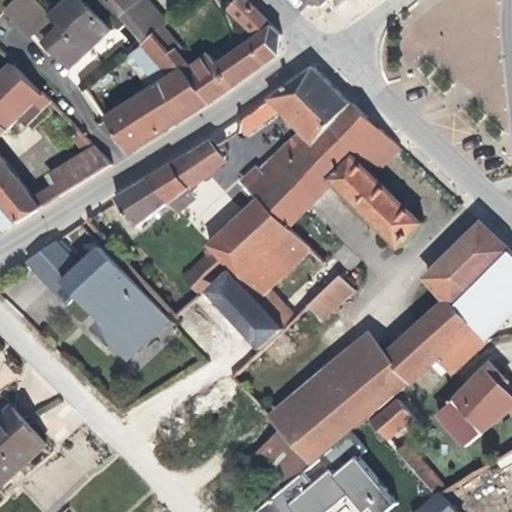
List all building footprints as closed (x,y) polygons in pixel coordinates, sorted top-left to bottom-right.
[(40,0),(17,0),(8,10),(32,34),(37,30),(73,67),(112,29),(84,0),(67,0),(56,11),(54,11),(53,13),(40,0)] [(113,0),(110,3),(123,15),(140,0),(113,0)] [(140,0),(123,15),(143,45),(158,33),(211,102),(284,52),(284,35),(249,0),(237,0),(230,8),(253,36),(219,61),(208,50),(193,62),(148,0),(140,0)] [(158,33),(143,45),(166,75),(107,113),(131,153),(134,151),(211,102),(158,33)] [(0,225),(2,229),(37,207),(0,164),(0,138),(21,119),(28,126),(55,103),(44,91),(16,63),(0,76),(0,225)] [(301,128),(260,168),(257,166),(243,180),(260,196),(351,102),(316,66),(271,98),(294,121),(301,128)] [(376,174),(359,158),(385,131),(353,100),(351,102),(260,196),(292,227),(337,181),(401,242),(423,219),(376,174)] [(51,188),(55,196),(110,162),(81,131),(73,137),(84,149),(46,174),(54,186),(51,188)] [(402,147),(385,131),(359,158),(376,174),(402,147)] [(190,185),(228,156),(223,148),(213,136),(117,196),(138,226),(152,216),(171,201),(178,209),(193,199),(185,189),(190,185)] [(219,139),(213,136),(223,148),(225,138),(222,139),(219,139)] [(198,195),(190,185),(185,189),(193,199),(198,195)] [(271,290),(314,248),(292,227),(260,196),(209,243),(210,245),(204,250),(208,254),(185,276),(203,295),(232,268),(261,300),(271,290)] [(455,297),(459,302),(511,249),(480,220),(423,275),(445,299),(455,297)] [(112,339),(117,334),(133,352),(171,317),(103,244),(81,262),(57,238),(28,257),(69,301),(79,292),(90,304),(94,299),(99,305),(106,312),(102,316),(96,322),(112,339)] [(453,372),(511,314),(511,250),(511,249),(459,302),(477,323),(439,356),(453,372)] [(357,289),(340,272),(309,303),(312,306),(326,319),(357,289)] [(271,290),(261,300),(288,328),(298,319),(271,290)] [(439,356),(477,323),(459,302),(455,297),(445,299),(390,349),(399,360),(396,363),(410,379),(439,356)] [(94,299),(90,304),(102,316),(106,312),(99,305),(94,299)] [(372,327),(266,413),(280,427),(312,462),(367,415),(395,392),(410,379),(396,363),(399,360),(390,349),(372,327)] [(133,352),(117,334),(112,339),(128,356),(133,352)] [(511,379),(493,361),(440,413),(467,443),(489,422),(511,405),(511,390),(508,384),(511,379)] [(395,392),(367,415),(390,440),(416,415),(395,392)] [(0,487),(48,442),(13,404),(0,416),(0,487)] [(274,494),(312,462),(280,427),(243,462),(274,494)] [(398,448),(440,491),(444,488),(450,484),(408,438),(398,448)] [(511,448),(494,459),(503,472),(511,466),(511,448)] [(340,511),(387,511),(397,505),(355,451),(312,485),(302,473),(251,511),(339,511),(340,511)] [(462,511),(463,508),(444,488),(440,491),(415,511),(462,511)]
